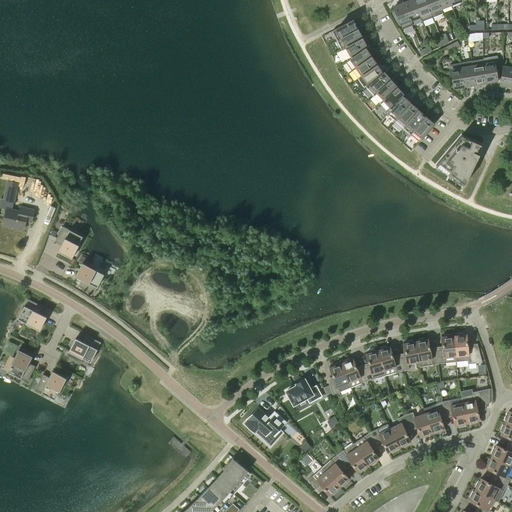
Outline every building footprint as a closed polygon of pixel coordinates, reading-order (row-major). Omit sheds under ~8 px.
[(421,17),(414,0),(413,0),(404,4),(411,21),(421,17)] [(433,17),(426,0),(414,0),(421,17),(423,22),(423,21),(432,17),(433,17)] [(441,9),(437,0),(426,0),(433,17),(432,17),(433,18),(442,14),(441,9)] [(449,0),(437,0),(441,9),(451,5),(449,0)] [(411,21),(404,4),(394,8),(402,30),(403,30),(403,28),(412,25),(412,26),(413,26),(411,21)] [(358,30),(353,21),(354,21),(353,20),(332,32),(337,39),(336,40),(337,41),(358,30)] [(358,30),(337,41),(341,49),(342,50),(362,39),(358,31),(358,30),(358,29),(358,30)] [(362,39),(342,50),(348,61),(348,62),(366,49),(366,50),(368,49),(367,48),(362,40),(363,39),(362,39)] [(348,62),(348,61),(347,62),(352,69),(352,70),(353,71),(371,58),(371,57),(366,50),(366,49),(348,62)] [(498,81),(495,63),(498,62),(497,56),(483,59),(484,64),(483,65),(487,83),(497,81),(498,81)] [(371,57),(371,58),(353,71),(357,78),(358,79),(377,66),(372,58),(372,57),(371,57)] [(462,63),(461,63),(462,68),(465,87),(476,85),(473,67),(472,61),(462,63)] [(450,66),(441,67),(444,83),(449,82),(449,85),(453,84),(454,88),(455,89),(465,87),(462,68),(461,63),(461,64),(451,66),(451,65),(450,65),(450,66)] [(377,66),(358,79),(364,88),(366,87),(365,87),(383,74),(377,66),(378,66),(377,65),(377,66)] [(487,83),(483,65),(473,67),(476,85),(487,83)] [(511,83),(511,68),(504,67),(503,67),(500,85),(501,85),(511,87),(511,83)] [(384,72),(383,74),(365,87),(366,87),(373,95),(374,96),(391,81),(391,80),(385,74),(385,73),(384,72)] [(391,80),(391,81),(374,96),(380,103),(379,103),(381,104),(398,88),(391,81),(392,81),(391,80)] [(381,104),(389,113),(389,114),(403,97),(404,98),(405,96),(405,95),(404,96),(398,89),(398,88),(381,104)] [(389,114),(389,113),(388,115),(395,120),(395,121),(396,122),(411,104),(404,98),(403,97),(389,114)] [(411,104),(396,122),(402,127),(404,128),(419,111),(418,111),(411,104),(412,104),(411,103),(411,104)] [(418,111),(419,111),(404,128),(410,134),(411,135),(426,118),(426,117),(419,111),(419,110),(418,111)] [(426,118),(411,135),(419,142),(435,124),(434,124),(426,118),(427,118),(426,117),(426,118)] [(481,145),(472,140),(472,141),(462,136),(436,166),(437,167),(440,164),(450,172),(446,181),(447,182),(452,173),(464,183),(461,191),(462,191),(479,154),(476,153),(480,145),(481,145)] [(24,229),(25,222),(32,224),(35,210),(20,207),(19,211),(12,209),(13,203),(14,203),(19,183),(7,181),(3,199),(0,199),(0,208),(6,210),(3,225),(24,229)] [(62,226),(55,242),(61,245),(58,251),(71,258),(83,236),(62,226)] [(82,280),(78,287),(94,294),(104,274),(82,263),(75,277),(82,280)] [(18,319),(39,330),(46,317),(40,314),(43,307),(28,299),(18,319)] [(477,346),(467,347),(466,334),(465,334),(465,335),(463,335),(463,333),(456,334),(456,336),(454,336),(454,335),(456,362),(465,361),(466,364),(479,363),(477,344),(477,346)] [(76,338),(69,351),(91,363),(101,343),(85,335),(82,341),(76,338)] [(443,351),(436,351),(438,364),(456,362),(454,335),(453,335),(453,336),(451,336),(451,335),(444,335),(444,337),(442,337),(441,337),(443,351)] [(438,364),(436,351),(430,353),(427,339),(425,340),(424,338),(418,339),(418,341),(416,341),(415,341),(420,367),(438,364)] [(420,367),(415,341),(413,342),(412,340),(406,342),(406,343),(404,344),(404,343),(403,343),(406,357),(400,358),(402,371),(409,369),(408,364),(419,362),(420,367)] [(378,350),(385,376),(402,371),(400,358),(393,360),(389,347),(387,348),(386,346),(380,348),(380,350),(378,350)] [(29,363),(33,355),(20,348),(7,372),(27,382),(35,366),(29,363)] [(370,367),(364,369),(368,381),(385,376),(378,350),(377,350),(377,351),(375,351),(375,350),(368,352),(369,353),(367,354),(366,353),(366,354),(370,367)] [(341,363),(351,388),(368,381),(364,369),(358,371),(352,358),(352,359),(350,360),(349,358),(343,361),(343,362),(341,363)] [(351,388),(341,363),(340,363),(341,363),(339,364),(338,363),(332,365),(332,367),(330,368),(330,367),(329,367),(335,381),(329,383),(328,381),(333,395),(351,388)] [(49,378),(43,374),(35,390),(55,400),(67,376),(54,369),(49,378)] [(297,385),(286,391),(294,405),(306,398),(307,399),(309,403),(322,396),(316,385),(310,389),(304,379),(296,384),(297,385)] [(463,403),(467,424),(468,424),(468,423),(470,423),(470,424),(477,423),(476,421),(478,421),(479,421),(476,407),(489,404),(489,389),(472,392),(473,395),(461,398),(462,403),(463,403)] [(450,400),(442,402),(446,414),(452,412),(455,426),(456,426),(458,425),(458,427),(465,425),(465,424),(467,423),(467,424),(463,403),(462,403),(451,405),(450,400)] [(446,414),(442,402),(435,404),(436,409),(425,413),(432,433),(433,433),(435,432),(435,434),(442,431),(441,430),(443,429),(443,430),(444,429),(439,416),(446,414)] [(248,420),(245,424),(255,432),(255,431),(258,429),(265,435),(269,431),(273,435),(279,429),(280,430),(287,422),(274,411),(268,418),(258,408),(248,420)] [(396,413),(398,418),(398,419),(400,423),(390,428),(399,448),(400,447),(402,446),(402,447),(408,444),(408,443),(409,442),(410,442),(404,429),(410,426),(405,415),(404,415),(402,411),(396,413)] [(432,433),(425,413),(414,417),(413,412),(405,415),(410,426),(416,424),(421,438),(422,437),(421,437),(424,436),(424,438),(430,435),(430,434),(432,433),(432,434),(432,433)] [(511,425),(504,423),(505,423),(504,425),(502,425),(500,431),(502,432),(501,434),(500,434),(511,438),(511,443),(511,445),(511,425)] [(377,429),(370,433),(376,444),(376,443),(382,440),(388,453),(389,453),(389,452),(391,451),(392,453),(397,450),(397,448),(399,447),(399,448),(390,428),(387,424),(377,429)] [(370,433),(353,444),(368,466),(369,466),(368,465),(370,464),(371,465),(377,461),(376,460),(378,459),(379,459),(371,447),(376,444),(370,433)] [(305,438),(298,445),(304,450),(309,445),(305,438)] [(368,466),(353,444),(337,455),(345,464),(350,461),(358,473),(359,472),(358,472),(360,471),(361,472),(367,468),(366,467),(368,466)] [(511,445),(509,451),(496,445),(495,446),(496,446),(495,448),(493,448),(491,454),(492,454),(491,456),(510,465),(510,466),(511,466),(511,445)] [(345,464),(337,455),(322,468),(340,488),(340,487),(341,486),(342,487),(347,482),(346,481),(348,480),(349,480),(340,469),(345,464)] [(510,465),(491,456),(490,457),(491,457),(490,459),(489,458),(486,465),(487,465),(486,467),(486,468),(499,474),(496,479),(507,485),(510,478),(506,476),(510,466),(510,465)] [(225,469),(243,484),(252,474),(233,458),(223,469),(224,470),(225,469)] [(340,488),(322,468),(308,480),(317,491),(318,491),(316,489),(321,485),(330,496),(331,495),(332,493),(333,495),(338,490),(337,489),(339,488),(340,488)] [(224,470),(216,478),(234,494),(243,484),(225,469),(224,470)] [(234,494),(216,478),(208,488),(225,504),(234,494)] [(475,489),(494,499),(494,500),(498,502),(507,485),(496,479),(493,485),(481,478),(480,479),(480,481),(478,481),(475,487),(476,487),(475,489)] [(250,483),(246,488),(253,494),(257,489),(250,483)] [(208,488),(199,497),(214,511),(217,511),(225,504),(208,488)] [(253,494),(246,488),(243,492),(250,498),(253,494)] [(494,499),(475,489),(475,490),(474,492),(473,491),(469,497),(471,498),(470,500),(469,500),(482,507),(478,511),(492,511),(488,510),(494,500),(494,499)] [(214,511),(199,497),(190,505),(196,511),(214,511)] [(229,508),(233,511),(237,511),(240,510),(233,503),(229,508)]
